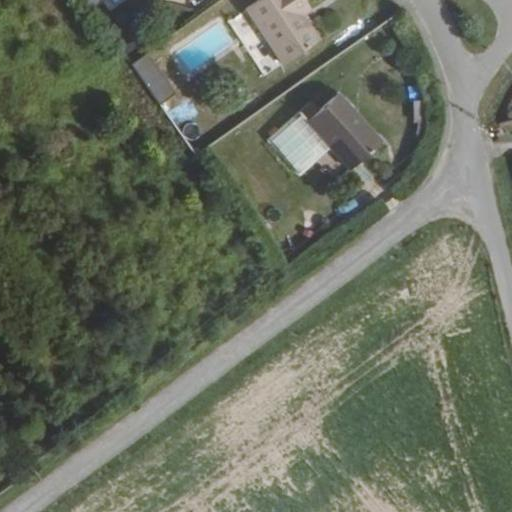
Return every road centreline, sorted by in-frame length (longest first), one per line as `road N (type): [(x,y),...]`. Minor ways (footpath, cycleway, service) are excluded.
road 1 (unclassified): [(26,511),(470,183)]
road 2 (residential): [(511,337),(470,183)]
